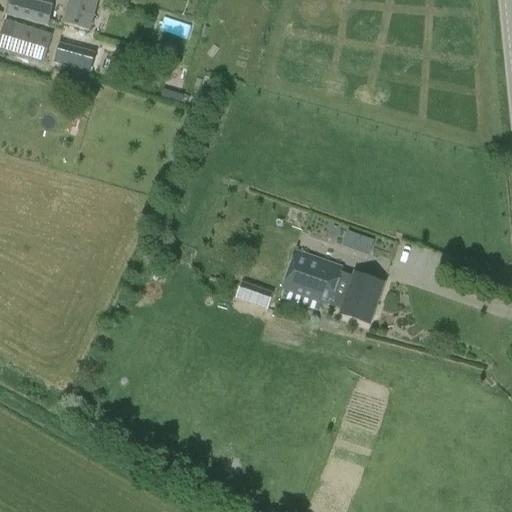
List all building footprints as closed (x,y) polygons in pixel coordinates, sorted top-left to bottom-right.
[(88,32),(97,0),(10,0),(6,15),(49,27),(56,4),(69,8),(64,25),(88,32)] [(51,34),(15,24),(3,20),(0,30),(0,52),(5,54),(44,65),(51,34)] [(60,47),(55,65),(68,69),(74,50),(60,47)] [(184,101),(190,81),(172,75),(166,96),(184,101)] [(343,269),(294,251),(281,290),(283,291),(330,307),(331,306),(343,310),(342,315),(370,325),(384,285),(355,275),(354,278),(341,274),(343,269)] [(272,295),(243,285),(238,299),(267,309),(272,295)]
